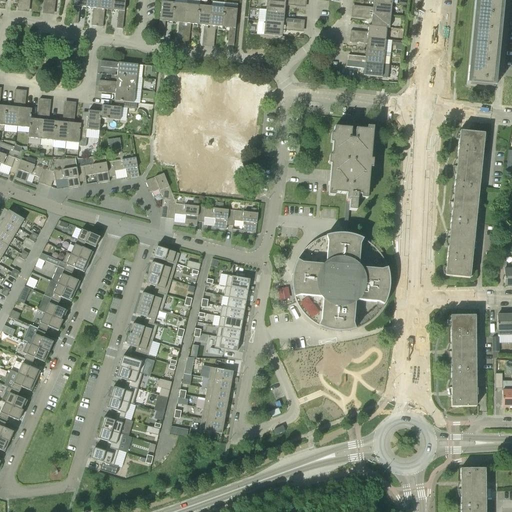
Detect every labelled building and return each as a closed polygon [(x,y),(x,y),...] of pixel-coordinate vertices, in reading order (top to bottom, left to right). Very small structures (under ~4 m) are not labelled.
[(86,8),(86,0),(73,0),(71,24),(77,24),(79,7),(86,8)] [(98,9),(99,0),(86,0),(86,8),(92,8),(91,26),(97,26),(98,12),(98,9)] [(99,0),(98,9),(104,10),(111,10),(111,0),(99,0)] [(111,0),(111,10),(118,11),(116,28),(122,29),(125,0),(111,0)] [(288,1),(285,0),(283,0),(266,0),(266,10),(284,12),(285,6),(294,7),(295,1),(288,1)] [(477,0),(469,85),(491,87),(499,0),(477,0)] [(172,23),(174,3),(161,2),(157,39),(163,39),(165,22),(172,23)] [(373,2),(373,9),(372,14),(390,16),(392,4),(373,2)] [(184,24),(186,5),(174,3),(172,23),(179,23),(178,33),(183,34),(184,27),(182,26),(183,24),(184,24)] [(197,25),(199,6),(186,5),(184,24),(186,24),(186,27),(184,27),(183,34),(189,34),(190,25),(197,25)] [(209,27),(212,8),(199,6),(197,25),(204,26),(203,36),(208,36),(209,29),(207,29),(207,27),(209,27)] [(222,28),(224,9),(212,8),(209,27),(212,27),(212,30),(209,29),(208,36),(214,37),(215,27),(222,28)] [(224,9),(222,28),(229,29),(227,46),(233,47),(235,32),(232,32),(233,29),(235,29),(237,10),(224,9)] [(283,19),(284,12),(266,10),(265,23),(283,25),(286,25),(292,26),(293,20),(283,19)] [(390,16),(372,14),(371,20),(371,27),(386,28),(386,29),(389,29),(390,16)] [(281,38),(282,31),(282,27),(283,25),(265,23),(259,22),(257,35),(263,36),(281,38)] [(386,28),(371,27),(368,26),(368,33),(350,32),(350,37),(364,39),(367,39),(385,41),(386,29),(386,28)] [(367,39),(366,45),(366,51),(384,53),(385,44),(385,41),(367,39)] [(401,42),(396,42),(392,41),(392,44),(395,45),(395,51),(401,51),(401,42)] [(366,51),(365,58),(365,62),(364,63),(383,65),(384,53),(366,51)] [(116,76),(136,78),(137,65),(136,65),(100,61),(100,67),(117,69),(116,76)] [(362,63),(347,62),(346,67),(364,69),(363,76),(381,78),(383,65),(364,63),(364,64),(362,63)] [(239,85),(240,76),(231,75),(231,77),(230,84),(239,85)] [(116,76),(116,82),(115,88),(134,90),(136,78),(116,76)] [(133,103),(134,90),(115,88),(112,88),(98,87),(97,92),(114,94),(114,101),(128,103),(133,103)] [(246,112),(248,94),(230,92),(228,112),(232,112),(230,132),(248,133),(250,113),(246,112)] [(194,113),(195,109),(214,111),(216,95),(195,93),(195,97),(180,95),(178,111),(194,113)] [(40,140),(44,99),(39,99),(37,120),(30,119),(28,138),(40,140)] [(53,141),(55,121),(48,121),(51,100),(44,99),(40,140),(53,141)] [(137,103),(133,103),(128,103),(114,101),(113,107),(101,105),(101,112),(100,119),(120,121),(121,108),(136,110),(137,103)] [(16,127),(18,108),(12,107),(6,106),(4,126),(16,127)] [(174,134),(177,109),(161,107),(157,132),(174,134)] [(31,109),(24,108),(18,108),(16,127),(28,128),(27,138),(28,138),(30,119),(31,109)] [(100,119),(101,112),(88,111),(86,125),(80,124),(79,139),(85,140),(86,130),(99,131),(100,119)] [(68,120),(68,113),(63,113),(62,122),(55,121),(53,141),(65,142),(67,123),(68,120)] [(80,124),(73,123),(67,123),(65,142),(78,143),(79,139),(80,124)] [(349,235),(347,234),(349,211),(356,212),(357,196),(362,196),(362,193),(367,194),(370,168),(368,168),(369,161),(370,161),(373,134),(367,133),(367,130),(355,129),(355,140),(350,139),(351,129),(334,128),(333,136),(335,136),(334,143),(333,143),(331,158),(333,158),(332,165),(331,165),(330,171),(328,190),(337,191),(337,194),(346,195),(344,222),(343,234),(340,234),(337,234),(335,234),(332,235),(329,235),(326,236),(324,237),(321,238),(318,239),(316,240),(314,242),(312,243),(310,245),(308,246),(306,248),(304,250),(302,252),(300,255),(299,257),(297,259),(296,262),(295,264),(294,267),(293,270),(293,272),(292,274),(292,279),(291,284),(292,286),(292,289),(292,292),(293,295),(294,297),(295,300),(296,303),(297,305),(298,308),(300,310),(301,312),(303,315),(305,317),(307,319),(309,320),(311,322),(313,324),(316,325),(318,327),(321,328),(323,329),(326,330),(329,331),(331,331),(334,332),(337,332),(340,332),(341,332),(344,332),(347,332),(349,331),(352,331),(355,330),(353,324),(355,302),(357,301),(378,303),(384,305),(385,303),(386,300),(387,298),(388,295),(389,293),(389,290),(389,288),(390,286),(390,283),(389,280),(389,277),(389,275),(388,272),(388,269),(387,268),(381,270),(360,268),(358,266),(360,245),(363,240),(363,239),(360,238),(358,237),(355,236),(352,235),(349,235)] [(183,178),(197,179),(200,131),(181,130),(179,162),(184,163),(183,178)] [(484,134),(459,132),(456,168),(480,170),(484,134)] [(20,153),(22,148),(15,145),(13,150),(20,153)] [(0,165),(1,164),(11,168),(9,173),(16,175),(21,161),(0,153),(0,165)] [(215,157),(214,174),(233,175),(233,158),(215,157)] [(106,163),(109,178),(115,177),(115,171),(125,170),(127,179),(139,177),(136,158),(106,163)] [(21,161),(16,175),(14,179),(25,183),(29,174),(39,178),(37,183),(44,185),(49,171),(26,162),(21,161)] [(77,168),(79,183),(86,182),(85,176),(96,175),(97,184),(109,182),(109,178),(106,163),(77,168)] [(49,171),(44,185),(50,187),(52,182),(66,180),(68,189),(80,187),(79,183),(77,168),(52,172),(49,171)] [(456,168),(452,201),(477,205),(480,170),(456,168)] [(169,200),(169,203),(176,204),(163,174),(161,175),(145,181),(150,193),(159,189),(163,200),(169,200)] [(477,205),(452,201),(448,241),(473,245),(477,205)] [(169,203),(167,219),(174,220),(174,214),(185,216),(184,225),(196,227),(197,222),(199,207),(176,204),(169,203)] [(162,206),(160,218),(167,219),(168,207),(162,206)] [(199,207),(197,222),(203,223),(204,218),(215,219),(214,229),(226,230),(226,226),(228,210),(199,207)] [(244,222),(243,232),(255,233),(258,214),(228,210),(226,226),(233,226),(234,221),(244,222)] [(24,220),(8,211),(3,220),(18,229),(24,220)] [(0,224),(0,229),(13,238),(18,229),(3,220),(0,224)] [(13,238),(0,229),(0,241),(8,246),(13,238)] [(95,248),(95,247),(100,238),(81,230),(77,240),(85,244),(95,248)] [(85,244),(77,240),(70,255),(71,255),(88,263),(93,253),(83,249),(85,244)] [(0,253),(3,255),(8,246),(0,241),(0,253)] [(473,245),(448,241),(444,276),(469,279),(473,245)] [(179,254),(156,247),(153,258),(163,261),(176,265),(179,254)] [(58,267),(64,270),(72,273),(74,269),(84,273),(88,263),(71,255),(70,255),(66,253),(62,263),(60,262),(58,267)] [(60,262),(47,257),(45,261),(58,267),(60,262)] [(41,269),(44,262),(38,259),(35,267),(41,269)] [(171,280),(176,265),(163,261),(162,266),(151,263),(148,273),(171,280)] [(200,265),(188,262),(186,268),(198,271),(200,265)] [(64,270),(58,267),(51,281),(57,284),(58,284),(75,292),(80,282),(70,278),(72,273),(64,270)] [(171,280),(148,273),(145,284),(155,287),(154,292),(166,296),(171,280)] [(221,275),(218,286),(225,287),(248,291),(250,280),(227,276),(221,275)] [(33,289),(37,281),(29,278),(26,286),(33,289)] [(75,292),(58,284),(57,284),(51,299),(59,303),(61,298),(71,302),(75,292)] [(24,287),(17,301),(23,304),(30,290),(24,287)] [(225,287),(223,297),(228,298),(246,301),(248,291),(225,287)] [(166,296),(154,292),(152,297),(142,293),(139,304),(158,310),(161,311),(166,296)] [(228,298),(226,307),(244,310),(246,301),(228,298)] [(57,307),(58,306),(59,303),(51,299),(44,313),(45,314),(62,322),(67,311),(57,307)] [(158,310),(139,304),(135,315),(146,318),(144,322),(153,325),(158,310)] [(222,306),(220,317),(242,321),(244,310),(226,307),(222,306)] [(11,311),(9,317),(17,321),(20,315),(11,311)] [(62,322),(45,314),(44,313),(38,328),(46,332),(48,327),(58,332),(62,322)] [(511,315),(496,316),(496,317),(497,328),(496,328),(496,336),(511,335),(511,315)] [(474,316),(450,317),(450,346),(475,345),(474,316)] [(220,317),(218,327),(240,331),(242,321),(220,317)] [(153,325),(144,322),(143,327),(132,324),(129,335),(152,342),(157,326),(153,325)] [(4,326),(1,332),(12,337),(15,331),(4,326)] [(30,326),(23,341),(27,343),(30,345),(49,353),(53,343),(43,338),(45,334),(37,330),(30,326)] [(218,327),(216,337),(239,341),(240,331),(218,327)] [(152,342),(129,335),(126,345),(136,348),(135,352),(148,356),(152,342)] [(216,337),(214,348),(237,352),(239,341),(216,337)] [(27,343),(22,353),(26,355),(24,359),(32,363),(34,358),(44,363),(49,353),(30,345),(27,343)] [(475,345),(450,346),(450,374),(475,375),(475,345)] [(122,357),(119,367),(142,374),(146,360),(134,356),(133,360),(122,357)] [(22,364),(17,374),(36,382),(40,372),(22,364)] [(118,372),(116,378),(126,381),(125,386),(137,389),(142,374),(119,367),(118,372)] [(210,368),(208,378),(231,382),(233,372),(210,368)] [(19,392),(21,388),(31,392),(36,382),(17,374),(11,389),(19,392)] [(475,375),(450,374),(451,407),(475,407),(475,375)] [(231,382),(208,378),(206,389),(229,393),(231,382)] [(160,380),(158,388),(162,389),(169,391),(171,383),(160,380)] [(113,387),(109,398),(129,404),(132,405),(137,389),(125,386),(123,390),(113,387)] [(17,397),(19,392),(11,389),(7,387),(1,402),(4,403),(23,411),(27,401),(17,397)] [(204,399),(227,403),(229,393),(206,389),(204,399)] [(511,406),(511,390),(502,391),(502,407),(511,406)] [(158,396),(156,402),(166,404),(166,402),(167,398),(161,397),(158,396)] [(109,398),(106,408),(117,411),(115,416),(124,419),(129,404),(109,398)] [(202,410),(225,414),(227,403),(204,399),(202,410)] [(18,421),(23,411),(4,403),(0,413),(0,418),(6,422),(8,417),(18,421)] [(202,410),(201,420),(223,424),(225,414),(202,410)] [(103,418),(100,428),(119,434),(124,419),(115,416),(114,421),(103,418)] [(0,420),(0,438),(9,442),(13,432),(4,428),(6,423),(0,420)] [(201,420),(199,430),(204,431),(222,434),(223,424),(201,420)] [(147,426),(146,433),(158,436),(160,430),(147,426)] [(171,426),(170,434),(177,435),(178,428),(171,426)] [(100,428),(97,439),(107,442),(106,447),(118,451),(123,435),(119,434),(100,428)] [(9,442),(0,438),(0,450),(4,452),(9,442)] [(94,448),(91,459),(101,462),(98,471),(114,476),(116,467),(114,466),(118,451),(106,447),(104,452),(94,448)] [(485,469),(459,469),(460,501),(485,501),(485,469)] [(485,511),(485,501),(460,501),(459,511),(485,511)]
